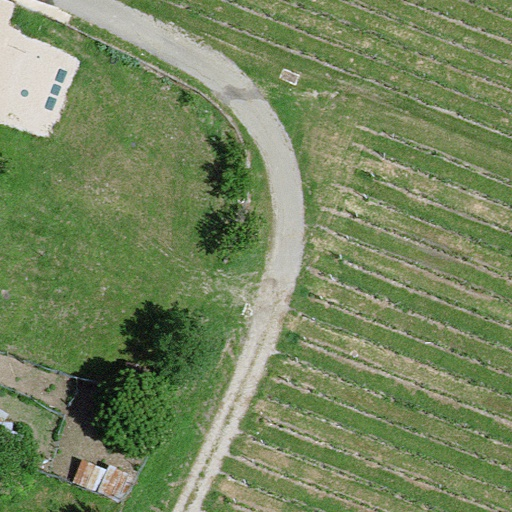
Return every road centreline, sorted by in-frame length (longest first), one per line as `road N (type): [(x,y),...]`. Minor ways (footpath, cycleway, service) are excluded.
road 1 (unclassified): [(52,0),(207,74),(256,120),(279,157),(289,195),(293,231),(281,294)]
road 2 (track): [(193,511),(281,294)]
